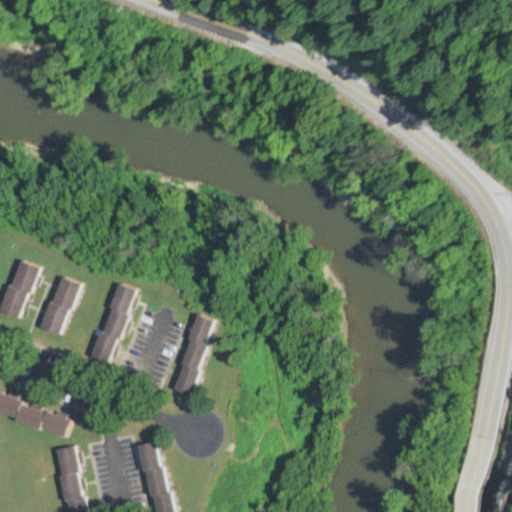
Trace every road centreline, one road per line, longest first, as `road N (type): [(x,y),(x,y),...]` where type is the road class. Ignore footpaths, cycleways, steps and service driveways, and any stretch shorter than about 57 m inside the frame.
road 1 (primary): [(484,440),(507,282),(490,211),(473,187),(336,79),(146,0)]
road 2 (residential): [(176,421),(158,421),(194,449),(216,436),(201,417),(176,421)]
